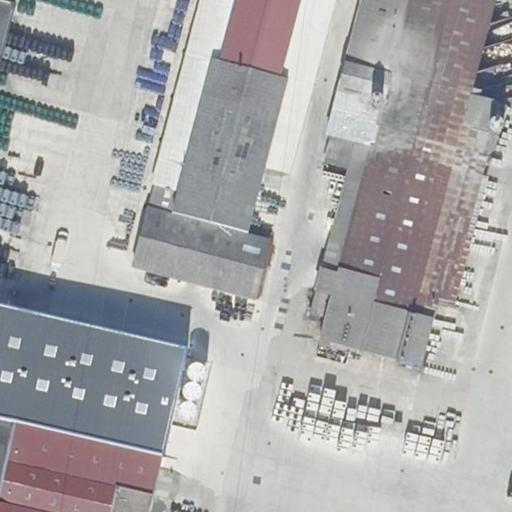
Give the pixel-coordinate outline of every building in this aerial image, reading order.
[(0,0),(0,59),(15,0),(0,0)] [(201,0),(152,184),(177,191),(172,214),(149,208),(134,267),(256,299),(271,240),(248,234),(265,168),(290,174),(335,0),(201,0)] [(405,79),(425,0),(360,0),(328,135),(357,141),(333,240),(349,244),(341,274),(325,271),(322,270),(311,314),(326,319),(321,339),(337,343),(392,128),(376,123),(389,75),(405,79)] [(491,0),(425,0),(405,79),(454,92),(468,95),(491,0)] [(392,128),(405,79),(389,75),(376,123),(392,128)] [(454,92),(405,79),(392,128),(455,143),(468,146),(481,150),(492,102),(468,95),(454,92)] [(455,143),(392,128),(337,343),(375,353),(422,364),(433,317),(413,312),(455,143)] [(463,168),(468,146),(455,143),(413,312),(433,317),(439,294),(449,296),(480,173),(463,168)] [(349,244),(333,240),(325,271),(341,274),(349,244)] [(0,416),(22,421),(65,431),(164,455),(186,350),(0,307),(0,416)] [(247,414),(229,506),(259,511),(421,511),(428,483),(443,486),(450,453),(247,414)] [(0,511),(0,501),(17,421),(0,416),(0,511)] [(17,421),(0,501),(0,511),(150,511),(164,455),(65,431),(22,421),(17,421)]
